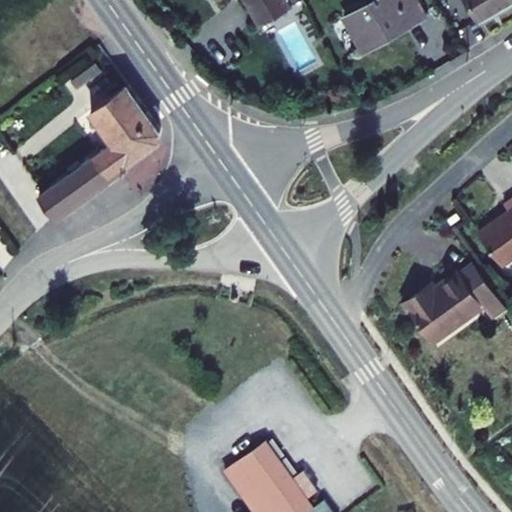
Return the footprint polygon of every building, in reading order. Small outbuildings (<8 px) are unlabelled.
[(236,0),(246,17),(273,0),(236,0)] [(408,0),(327,0),(351,43),(413,9),(408,0)] [(463,0),(470,12),(489,0),(463,0)] [(82,112),(61,129),(50,137),(9,169),(27,193),(67,158),(78,149),(109,123),(132,100),(94,49),(57,77),(82,112)] [(511,191),(501,200),(505,206),(474,228),(497,260),(511,249),(511,191)] [(445,206),(434,214),(439,221),(450,213),(445,206)] [(478,274),(469,261),(457,271),(454,268),(434,284),(423,292),(419,287),(401,301),(426,336),(444,323),(447,329),(480,305),(487,315),(501,305),(478,274)] [(264,441),(223,471),(252,511),(303,511),(311,506),(305,499),(317,490),(303,469),(290,479),(264,441)]
